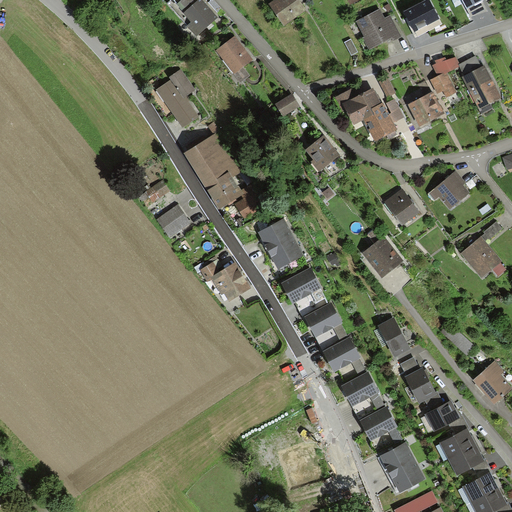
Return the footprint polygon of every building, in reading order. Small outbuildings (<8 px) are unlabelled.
[(192,3),(189,0),(183,0),(176,8),(181,13),(192,3)] [(294,0),(279,0),(268,8),(283,27),(303,12),(294,0)] [(487,9),(482,0),(461,0),(471,17),(487,9)] [(216,19),(199,1),(183,16),(191,25),(186,30),(194,39),(216,19)] [(429,2),(405,14),(415,33),(439,20),(429,2)] [(356,22),(364,38),(363,39),(368,49),(393,36),(395,39),(402,35),(391,16),(386,19),(380,9),(356,22)] [(234,39),(217,53),(235,75),(251,61),(234,39)] [(352,39),(345,42),(352,56),(358,52),(352,39)] [(432,66),(435,75),(456,66),(452,57),(432,66)] [(182,68),(169,77),(170,79),(156,90),(184,128),(198,118),(188,104),(185,99),(190,96),(197,91),(182,68)] [(483,68),(466,78),(484,110),(501,100),(483,68)] [(242,82),(251,75),(247,69),(237,76),(242,82)] [(444,97),(454,92),(445,74),(435,80),(444,97)] [(379,81),(387,98),(396,93),(388,77),(379,81)] [(342,114),(347,111),(354,124),(363,120),(369,131),(371,130),(376,141),(397,130),(393,123),(389,114),(383,103),(381,104),(372,88),(363,93),(360,94),(356,86),(334,98),(342,114)] [(432,92),(409,105),(421,127),(444,114),(432,92)] [(298,107),(291,96),(274,106),(282,118),(298,107)] [(389,114),(393,123),(404,117),(395,100),(387,104),(392,113),(389,114)] [(217,132),(183,154),(220,212),(225,208),(231,205),(236,212),(241,220),(265,203),(251,183),(239,192),(230,179),(242,171),(217,132)] [(324,135),(306,150),(314,160),(312,161),(319,171),(340,156),(324,135)] [(456,171),(428,195),(434,201),(440,196),(450,209),(470,192),(464,186),(467,184),(456,171)] [(169,195),(160,181),(148,189),(145,183),(135,190),(147,208),(169,195)] [(329,187),(323,192),(327,199),(334,194),(329,187)] [(401,225),(419,212),(403,189),(384,201),(401,225)] [(188,223),(177,206),(156,221),(167,237),(188,223)] [(282,217),(256,230),(262,242),(271,259),(277,269),(302,256),(282,217)] [(482,237),(462,253),(481,277),(492,268),(498,275),(506,268),(501,261),(502,260),(486,241),(489,239),(490,240),(504,229),(497,221),(484,232),(485,233),(482,237)] [(385,234),(362,252),(382,277),(405,259),(385,234)] [(224,271),(216,260),(199,272),(207,284),(212,281),(227,304),(250,289),(234,265),(224,271)] [(311,267),(282,283),(293,304),(322,288),(311,267)] [(330,303),(305,316),(316,337),(341,323),(330,303)] [(394,317),(378,326),(397,361),(413,353),(394,317)] [(450,323),(442,332),(468,355),(476,346),(450,323)] [(349,337),(322,352),(334,373),(361,357),(349,337)] [(401,364),(407,376),(421,369),(415,357),(401,364)] [(511,386),(494,364),(473,381),(494,408),(511,393),(511,386)] [(407,376),(405,377),(420,405),(438,395),(423,368),(421,369),(407,376)] [(369,371),(341,385),(352,407),(380,392),(369,371)] [(452,404),(429,416),(438,434),(462,421),(452,404)] [(387,406),(360,421),(372,441),(388,432),(396,428),(398,427),(387,406)] [(396,428),(388,432),(396,447),(404,443),(396,428)] [(471,431),(444,445),(460,476),(487,462),(482,454),(475,440),(471,431)] [(393,449),(380,455),(400,493),(412,486),(425,480),(406,442),(404,443),(396,447),(393,449)] [(310,449),(323,478),(350,467),(340,444),(323,452),(320,445),(310,449)] [(493,474),(466,488),(478,511),(497,511),(509,505),(503,494),(497,482),(493,474)] [(432,491),(395,510),(396,511),(419,511),(438,503),(432,491)]
